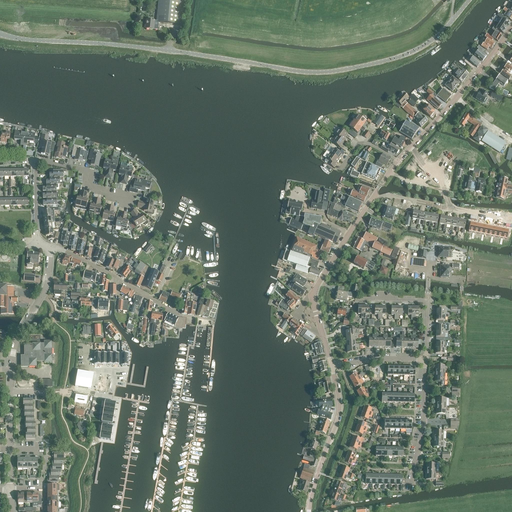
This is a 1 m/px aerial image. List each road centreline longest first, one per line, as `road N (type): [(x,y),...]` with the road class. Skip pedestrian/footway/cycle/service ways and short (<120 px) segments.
road 1 (unclassified): [(433,38),(392,59),(305,72),(0,34)]
road 2 (residential): [(213,320),(175,312),(50,246)]
road 3 (tertiary): [(398,160),(511,25)]
road 4 (residential): [(10,391),(16,340),(46,286),(50,246)]
road 5 (tertiary): [(308,511),(337,417),(333,367)]
road 6 (residential): [(409,488),(424,426),(425,360)]
